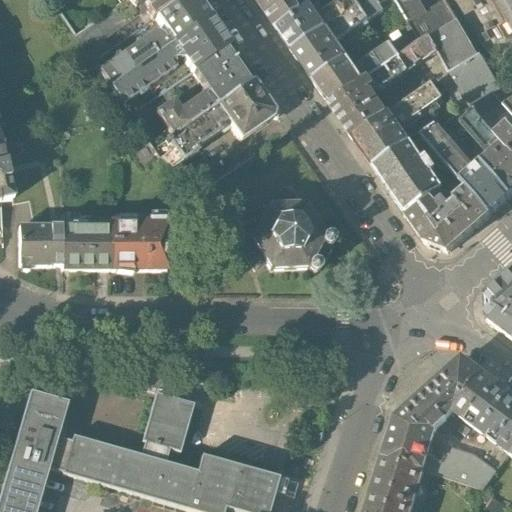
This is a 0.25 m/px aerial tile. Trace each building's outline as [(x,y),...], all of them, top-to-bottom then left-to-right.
[(100,73),(111,90),(173,47),(209,21),(205,14),(196,1),(195,0),(182,0),(155,20),(168,39),(164,42),(161,37),(155,35),(100,73)] [(152,21),(155,20),(182,0),(130,0),(130,1),(135,8),(139,6),(143,3),(148,9),(147,13),(152,21)] [(264,0),(287,32),(305,18),(294,0),(264,0)] [(287,32),(302,54),(366,10),(359,0),(352,0),(323,23),(313,11),(305,18),(287,32)] [(302,54),(322,83),(353,62),(342,45),(399,5),(395,0),(379,0),(377,1),(366,10),(302,54)] [(418,0),(395,0),(399,5),(409,24),(427,15),(418,0)] [(418,0),(427,15),(445,3),(443,0),(418,0)] [(511,0),(457,0),(489,59),(511,43),(511,0)] [(135,8),(130,1),(76,38),(93,63),(109,52),(102,41),(140,15),(139,6),(135,8)] [(394,34),(399,44),(410,57),(430,43),(456,25),(450,14),(416,37),(409,24),(394,34)] [(209,21),(173,47),(177,52),(192,74),(229,49),(218,33),(209,21)] [(451,85),(478,64),(456,25),(430,43),(438,60),(451,85)] [(368,87),(377,103),(438,60),(430,43),(410,57),(368,87)] [(322,83),(339,108),(368,87),(410,57),(399,44),(359,73),(353,62),(322,83)] [(177,52),(173,47),(111,90),(123,106),(175,70),(173,54),(177,52)] [(173,138),(253,83),(249,78),(229,49),(192,74),(206,94),(180,112),(173,103),(156,114),(173,138)] [(451,85),(470,115),(498,96),(478,64),(451,85)] [(159,159),(171,172),(198,153),(196,150),(220,132),(218,129),(227,122),(241,142),(277,118),(258,90),(253,83),(173,138),(154,152),(159,159)] [(377,103),(368,87),(339,108),(363,144),(392,125),(377,103)] [(382,172),(413,151),(400,131),(405,127),(412,130),(451,103),(442,90),(392,125),(363,144),(382,172)] [(484,165),(511,200),(511,139),(506,130),(493,142),(470,115),(460,120),(490,160),(484,165)] [(511,207),(511,200),(484,165),(472,176),(439,133),(427,144),(469,196),(493,224),(496,222),(511,207)] [(0,204),(11,202),(0,147),(0,146),(0,204)] [(448,197),(417,149),(413,151),(382,172),(415,219),(439,203),(448,197)] [(238,203),(229,219),(237,231),(215,244),(225,260),(240,251),(254,273),(266,266),(270,273),(308,271),(309,273),(309,274),(311,275),(312,275),(313,276),(315,276),(316,275),(317,274),(318,273),(318,272),(319,271),(319,270),(319,269),(318,267),(321,269),(322,267),(323,267),(327,260),(331,253),(330,252),(331,250),(328,249),(329,249),(331,248),(332,247),(333,246),(333,245),(333,244),(333,242),(333,241),(332,240),(331,239),(330,238),(328,238),(327,238),(325,238),(305,206),(295,206),(295,199),(290,191),(282,192),(277,199),(278,207),(268,208),(267,208),(255,202),(238,203)] [(493,224),(469,196),(449,216),(439,203),(415,219),(438,253),(459,254),(482,234),(493,224)] [(60,217),(60,229),(60,275),(109,277),(109,231),(91,231),(91,217),(60,217)] [(109,229),(109,231),(109,277),(168,276),(167,223),(147,222),(147,227),(123,227),(123,223),(113,223),(109,229)] [(60,229),(17,230),(18,275),(60,275),(60,229)] [(511,277),(486,300),(487,313),(487,324),(511,342),(511,277)] [(482,376),(462,361),(408,409),(395,421),(383,460),(423,473),(435,433),(446,422),(445,421),(453,415),(482,376)] [(508,457),(511,451),(511,398),(482,376),(453,415),(508,457)] [(191,408),(155,398),(142,444),(143,445),(139,460),(72,441),(71,446),(56,442),(66,408),(29,398),(0,498),(0,511),(35,511),(47,472),(62,477),(183,511),(222,511),(223,511),(227,511),(267,511),(276,482),(201,461),(196,477),(163,467),(167,452),(177,455),(191,408)] [(371,496),(366,511),(410,511),(423,473),(383,460),(371,496)]
